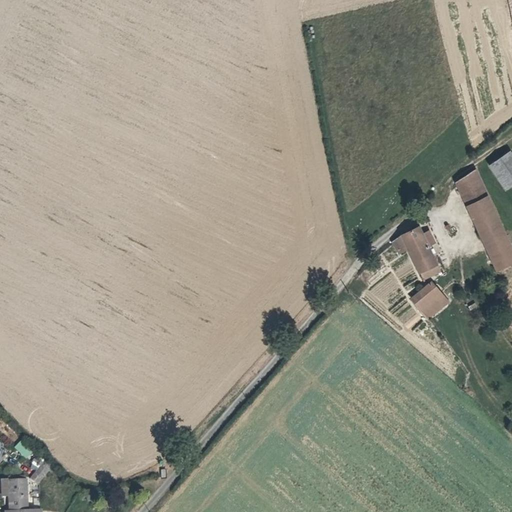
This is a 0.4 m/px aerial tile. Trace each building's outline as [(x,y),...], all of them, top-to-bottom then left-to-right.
[(511,185),(511,153),(510,150),(489,165),(506,190),(511,185)] [(475,169),(457,183),(467,206),(487,196),(475,169)] [(511,248),(487,196),(467,206),(497,269),(511,261),(511,248)] [(403,235),(393,242),(399,253),(408,247),(423,279),(440,271),(428,246),(422,234),(418,226),(403,235)] [(434,242),(429,231),(422,234),(428,246),(434,242)] [(431,282),(412,298),(429,318),(446,304),(442,300),(445,298),(431,282)] [(0,420),(0,430),(11,441),(17,435),(0,420)] [(25,434),(13,446),(25,458),(37,446),(25,434)] [(46,456),(37,465),(39,467),(37,471),(43,476),(50,466),(53,463),(46,456)] [(28,506),(27,479),(7,480),(8,496),(8,511),(41,511),(42,509),(28,506)]
